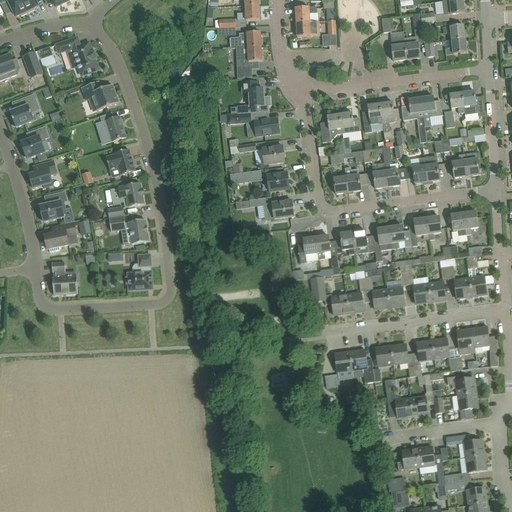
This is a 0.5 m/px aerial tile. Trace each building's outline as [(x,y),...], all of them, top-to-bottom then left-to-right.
[(28,14),(20,0),(0,0),(0,3),(1,5),(9,2),(16,18),(21,15),(21,17),(28,14)] [(20,0),(28,14),(35,11),(34,9),(38,7),(34,0),(20,0)] [(69,2),(67,0),(52,0),(56,8),(69,2)] [(463,0),(460,0),(450,1),(444,2),(442,2),(444,14),(444,16),(450,15),(451,15),(465,13),(463,0)] [(259,6),(246,7),(246,13),(237,14),(238,21),(247,21),(260,21),(259,6)] [(296,9),(297,23),(310,23),(310,14),(317,13),(317,8),(296,9)] [(436,13),(422,15),(423,24),(437,22),(436,13)] [(413,16),(415,32),(423,30),(421,15),(413,16)] [(236,19),(219,20),(220,29),(232,28),(236,28),(236,19)] [(382,20),(384,34),(392,33),(390,19),(382,20)] [(329,36),(337,36),(336,21),(328,22),(329,36)] [(297,23),(297,38),(319,37),(319,22),(311,23),(310,23),(297,23)] [(451,34),(452,41),(465,39),(464,26),(450,27),(450,28),(443,28),(444,35),(451,34)] [(240,34),(240,49),(262,47),(261,33),(247,34),(240,34)] [(59,54),(67,52),(73,69),(79,67),(82,76),(99,71),(95,61),(97,60),(95,53),(93,53),(90,44),(81,47),(78,38),(56,46),(59,54)] [(418,38),(404,39),(407,61),(420,59),(418,38)] [(404,39),(391,41),(394,62),(407,61),(404,39)] [(465,39),(452,41),(453,49),(446,50),(446,56),(453,55),(467,54),(465,39)] [(425,45),(427,58),(436,57),(434,44),(425,45)] [(240,49),(237,49),(237,57),(237,69),(245,69),(245,71),(253,71),(252,70),(260,69),(259,62),(262,62),(262,47),(240,49)] [(38,52),(41,60),(53,56),(50,48),(38,52)] [(23,57),(32,79),(43,74),(35,53),(23,57)] [(0,77),(8,74),(10,79),(18,76),(17,71),(21,69),(18,60),(13,61),(11,56),(0,59),(0,77)] [(199,76),(198,66),(189,67),(190,76),(199,76)] [(183,79),(184,88),(200,86),(199,76),(183,79)] [(98,112),(120,104),(119,103),(119,104),(113,86),(101,90),(98,83),(99,83),(99,82),(82,89),(87,102),(93,99),(98,112)] [(245,94),(249,94),(250,108),(251,108),(252,114),(269,113),(269,107),(271,107),(270,97),(268,97),(264,98),(264,90),(260,90),(259,83),(244,84),(245,94)] [(475,92),(462,94),(465,116),(478,114),(485,113),(484,97),(476,98),(475,92)] [(465,116),(462,94),(450,95),(452,109),(458,108),(459,115),(465,114),(465,116)] [(13,104),(16,111),(10,113),(16,128),(35,121),(31,113),(39,110),(34,96),(13,104)] [(434,97),(422,99),(425,128),(427,128),(427,131),(432,130),(430,118),(443,116),(442,103),(435,104),(434,97)] [(410,107),(402,108),(403,122),(418,120),(421,143),(427,143),(425,128),(421,99),(409,101),(410,107)] [(393,103),(380,105),(383,125),(384,134),(391,133),(390,124),(396,123),(393,103)] [(371,126),(383,125),(380,105),(368,106),(368,112),(362,113),(365,134),(372,133),(371,126)] [(53,121),(62,118),(60,112),(51,115),(53,121)] [(447,129),(455,128),(453,112),(445,113),(447,129)] [(352,113),(340,115),(342,135),(361,132),(359,119),(353,119),(352,113)] [(108,127),(107,127),(109,134),(110,134),(113,142),(126,138),(120,118),(114,120),(112,114),(101,117),(103,123),(107,122),(108,127)] [(227,115),(228,125),(248,124),(252,123),(252,114),(238,115),(231,115),(227,115)] [(342,135),(340,115),(327,117),(328,123),(320,124),(323,144),(331,143),(331,137),(337,136),(342,135)] [(249,131),(250,139),(256,138),(280,135),(278,119),(269,120),(252,123),(248,124),(249,131)] [(56,122),(60,134),(66,131),(62,120),(56,122)] [(22,144),(24,151),(22,152),(25,158),(27,157),(27,160),(45,153),(41,142),(50,138),(46,127),(27,134),(30,141),(22,144)] [(484,129),(467,132),(468,138),(475,137),(475,136),(485,135),(484,129)] [(406,131),(397,132),(398,146),(407,145),(406,131)] [(475,137),(476,143),(486,142),(485,135),(475,136),(475,137)] [(343,139),(345,155),(351,154),(349,138),(343,139)] [(463,143),(463,139),(443,141),(444,153),(451,152),(450,145),(463,143)] [(442,141),(422,144),(423,149),(436,147),(437,154),(444,153),(442,141)] [(239,147),(240,154),(256,151),(255,144),(239,147)] [(240,154),(239,147),(231,148),(232,155),(240,154)] [(263,149),(265,166),(285,163),(283,147),(263,149)] [(397,160),(404,159),(403,147),(395,148),(397,160)] [(384,154),(383,149),(372,151),(366,152),(363,152),(365,164),(372,163),(371,156),(384,154)] [(390,149),(383,149),(384,154),(388,188),(401,186),(399,170),(391,171),(390,163),(392,163),(390,149)] [(83,157),(82,152),(79,150),(75,152),(77,159),(83,157)] [(115,155),(107,158),(110,171),(119,169),(121,176),(136,172),(129,151),(115,155)] [(66,156),(68,160),(72,162),(76,160),(73,153),(66,156)] [(477,154),(465,156),(468,177),(480,176),(477,154)] [(344,159),(343,155),(331,156),(332,165),(345,164),(344,159)] [(460,162),(452,163),(454,179),(468,177),(465,156),(459,156),(460,162)] [(430,158),(424,159),(428,183),(440,181),(438,165),(431,166),(430,158)] [(428,183),(424,159),(420,159),(421,168),(413,169),(415,184),(428,183)] [(54,186),(51,176),(57,174),(54,162),(44,164),(46,171),(30,176),(34,189),(43,186),(44,189),(54,186)] [(234,175),(239,175),(244,174),(243,164),(233,166),(234,175)] [(379,173),(373,174),(376,190),(388,188),(385,164),(378,165),(379,173)] [(346,169),(347,177),(349,193),(361,192),(359,176),(358,170),(351,171),(351,169),(346,169)] [(244,174),(239,175),(239,180),(245,179),(245,181),(262,178),(261,171),(244,174)] [(90,178),(88,173),(82,175),(85,186),(93,183),(92,178),(90,178)] [(268,177),(270,192),(290,190),(287,174),(268,177)] [(349,193),(347,177),(334,179),(336,195),(349,193)] [(143,197),(145,197),(143,190),(142,191),(140,185),(119,189),(121,200),(127,199),(129,208),(144,205),(143,197)] [(77,196),(84,194),(82,187),(76,189),(77,196)] [(41,215),(42,222),(44,221),(44,223),(65,218),(63,211),(66,210),(64,202),(67,202),(65,193),(46,198),(47,205),(40,207),(42,215),(41,215)] [(250,201),(251,208),(267,206),(266,199),(250,201)] [(272,204),(274,220),(294,217),(292,201),(272,204)] [(123,208),(108,210),(109,219),(124,217),(123,208)] [(476,212),(464,214),(466,230),(467,236),(472,236),(471,230),(478,229),(476,212)] [(453,232),(458,231),(459,237),(467,236),(466,230),(464,214),(451,216),(453,232)] [(126,230),(130,229),(132,245),(149,243),(148,234),(149,234),(148,227),(147,227),(146,221),(126,224),(124,217),(110,220),(112,232),(126,230)] [(439,217),(427,219),(430,242),(435,241),(434,237),(435,237),(434,235),(441,234),(439,217)] [(416,237),(429,235),(427,219),(414,221),(416,237)] [(91,234),(88,222),(79,224),(82,236),(91,234)] [(45,237),(48,250),(50,250),(50,253),(60,251),(60,248),(69,246),(68,238),(73,237),(72,231),(76,231),(74,223),(59,227),(61,233),(45,237)] [(403,226),(390,228),(393,250),(400,249),(400,243),(405,243),(406,254),(412,253),(412,248),(410,239),(409,232),(403,232),(403,226)] [(378,236),(372,237),(377,263),(383,262),(381,252),(393,250),(390,228),(377,230),(378,236)] [(366,231),(353,233),(356,256),(375,253),(372,237),(366,238),(366,231)] [(356,256),(353,233),(340,235),(343,251),(349,250),(350,256),(356,256)] [(329,237),(316,238),(319,261),(326,260),(325,253),(331,253),(329,237)] [(319,261),(316,238),(303,240),(304,246),(298,247),(300,264),(319,261)] [(450,248),(452,260),(460,259),(459,255),(458,247),(450,248)] [(469,249),(469,253),(470,258),(476,257),(482,256),(481,247),(469,249)] [(88,264),(96,263),(94,255),(86,256),(88,264)] [(126,278),(127,285),(129,285),(129,292),(153,290),(152,273),(151,273),(151,267),(152,267),(151,255),(139,256),(139,265),(142,268),(143,273),(128,274),(128,278),(126,278)] [(330,256),(333,277),(339,276),(337,256),(330,256)] [(432,263),(432,259),(432,256),(414,259),(415,261),(413,261),(414,265),(432,263)] [(476,257),(467,258),(468,270),(476,269),(478,269),(477,262),(476,257)] [(452,260),(446,261),(449,281),(455,280),(453,267),(456,267),(455,260),(452,260)] [(446,261),(440,262),(443,282),(449,281),(446,261)] [(54,279),(53,279),(54,296),(78,295),(77,277),(64,278),(64,273),(66,273),(65,264),(52,264),(53,273),(54,273),(54,279)] [(405,267),(406,274),(408,286),(414,285),(412,266),(405,267)] [(476,269),(468,270),(470,280),(472,298),(487,296),(484,278),(477,279),(476,269)] [(365,273),(367,291),(367,292),(373,291),(371,272),(365,273)] [(367,292),(367,291),(365,279),(364,273),(359,274),(361,293),(367,292)] [(324,278),(312,280),(315,303),(326,301),(324,278)] [(472,298),(470,280),(454,282),(457,300),(472,298)] [(444,283),(429,285),(431,303),(446,301),(444,283)] [(431,303),(429,285),(413,287),(416,305),(431,303)] [(236,290),(236,298),(261,297),(260,288),(236,290)] [(403,289),(388,291),(390,309),(405,307),(403,289)] [(390,309),(388,291),(373,293),(375,311),(390,309)] [(347,296),(349,314),(364,312),(362,294),(347,296)] [(332,299),(334,317),(349,314),(347,296),(332,299)] [(498,367),(497,352),(496,337),(488,338),(487,328),(472,330),(475,354),(476,354),(476,350),(482,349),(483,352),(490,351),(490,353),(491,368),(498,367)] [(475,354),(472,330),(457,332),(460,356),(475,354)] [(447,340),(432,342),(435,361),(450,359),(447,340)] [(432,342),(417,344),(419,363),(435,361),(432,342)] [(391,348),(394,366),(409,364),(411,378),(416,377),(414,365),(413,355),(407,356),(406,345),(391,348)] [(391,348),(376,350),(379,368),(394,366),(391,348)] [(365,351),(350,353),(354,380),(353,372),(364,370),(365,384),(375,383),(373,371),(372,360),(366,361),(365,351)] [(338,375),(332,376),(334,389),(340,388),(339,382),(354,380),(350,353),(335,355),(338,375)] [(443,374),(430,376),(431,382),(444,380),(443,374)] [(334,389),(332,376),(325,377),(327,390),(334,389)] [(425,395),(426,398),(433,397),(431,382),(430,376),(424,376),(427,394),(425,395)] [(458,397),(476,394),(474,379),(463,381),(462,377),(447,379),(448,386),(452,385),(452,390),(457,389),(458,397)] [(476,394),(458,397),(460,412),(464,411),(478,409),(476,394)] [(367,404),(376,404),(378,403),(377,395),(370,396),(366,396),(367,404)] [(324,402),(330,407),(335,401),(328,396),(324,402)] [(426,398),(411,400),(413,418),(428,416),(427,406),(426,398)] [(434,400),(436,415),(444,414),(442,399),(434,400)] [(413,418),(411,400),(396,402),(398,420),(413,418)] [(464,444),(471,443),(470,436),(459,437),(460,442),(462,444),(464,444)] [(464,444),(466,459),(485,457),(483,441),(471,443),(464,444)] [(432,448),(417,450),(420,469),(435,467),(435,466),(434,456),(432,448)] [(441,450),(441,455),(442,462),(443,462),(449,462),(447,449),(441,450)] [(420,469),(417,450),(402,452),(404,463),(405,470),(405,471),(420,469)] [(441,455),(434,456),(435,466),(436,466),(437,468),(443,467),(443,462),(442,462),(441,455)] [(485,457),(466,459),(468,474),(487,471),(485,457)] [(437,474),(439,486),(445,486),(445,479),(444,473),(443,467),(437,468),(437,474)] [(457,477),(445,479),(445,486),(458,484),(457,477)] [(390,493),(400,492),(398,479),(388,481),(390,493)] [(439,486),(435,487),(436,493),(440,492),(441,499),(447,498),(446,492),(445,486),(439,486)] [(467,491),(469,506),(487,504),(485,489),(467,491)] [(409,507),(407,491),(391,493),(393,509),(409,507)]
